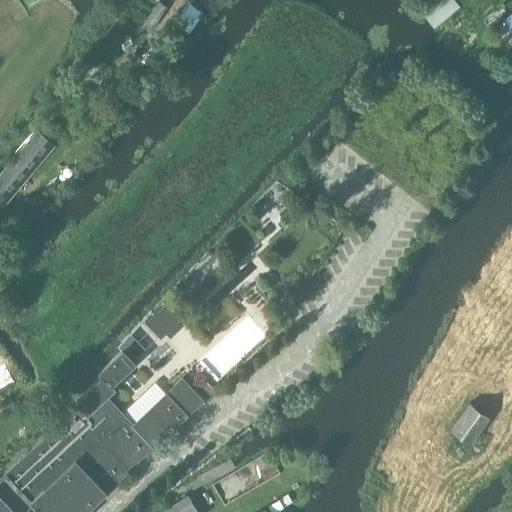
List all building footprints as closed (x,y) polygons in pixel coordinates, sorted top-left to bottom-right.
[(119,0),(82,45),(94,55),(141,0),(119,0)] [(145,0),(129,20),(136,26),(157,4),(152,0),(145,0)] [(442,0),(425,13),(435,25),(461,5),(456,0),(442,0)] [(121,54),(136,34),(127,26),(111,46),(121,54)] [(0,198),(48,142),(36,132),(0,175),(0,198)] [(0,315),(10,324),(26,306),(13,294),(0,309),(0,315)] [(165,301),(144,321),(159,337),(167,330),(171,335),(179,327),(175,322),(180,317),(165,301)] [(211,399),(218,392),(206,379),(197,387),(193,382),(190,381),(188,381),(183,375),(177,381),(173,382),(170,383),(167,385),(166,388),(165,390),(165,392),(133,422),(110,397),(118,390),(113,384),(136,362),(124,348),(100,370),(103,373),(88,388),(88,389),(78,400),(59,417),(60,418),(44,432),(46,435),(0,477),(0,511),(89,511),(91,510),(88,507),(129,469),(128,468),(206,394),(211,399)] [(470,444),(489,416),(468,403),(449,428),(462,439),(456,447),(463,452),(468,444),(470,444)] [(214,480),(224,500),(280,470),(270,450),(214,480)] [(199,511),(188,494),(159,511),(199,511)]
